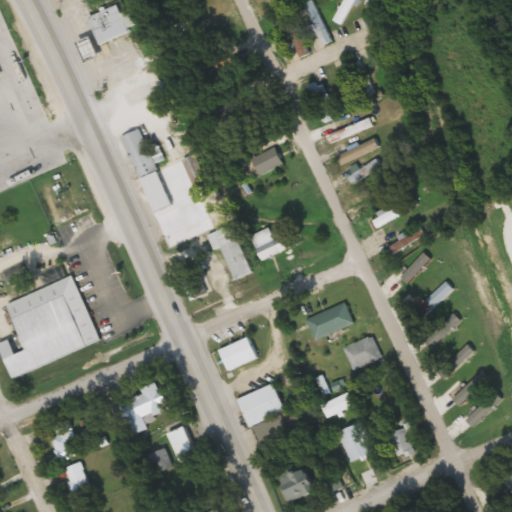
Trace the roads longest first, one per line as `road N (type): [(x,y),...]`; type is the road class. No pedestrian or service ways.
road 1 (trunk): [(263,511),(92,125),(27,0)]
road 2 (residential): [(467,511),(237,0)]
road 3 (tertiary): [(0,417),(186,336)]
road 4 (residential): [(186,336),(356,261)]
road 5 (residential): [(350,511),(511,440)]
road 6 (residential): [(55,511),(0,388)]
